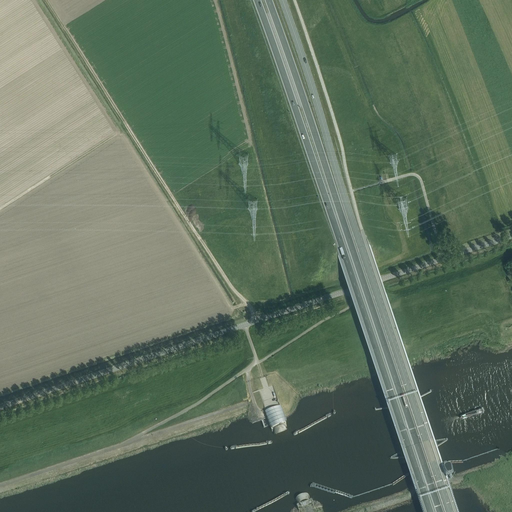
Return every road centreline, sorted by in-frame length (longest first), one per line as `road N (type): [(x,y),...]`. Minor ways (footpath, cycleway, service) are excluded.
road 1 (trunk): [(256,0),(429,511)]
road 2 (trunk): [(439,511),(268,0)]
road 3 (secondary): [(448,511),(361,249)]
road 4 (secondary): [(282,0),(361,249)]
road 5 (unclassified): [(0,407),(244,325)]
road 6 (unclassified): [(244,325),(442,259)]
road 7 (unclassified): [(244,325),(257,362),(124,444)]
road 8 (track): [(256,321),(170,194)]
road 9 (unclassified): [(124,444),(0,485)]
road 10 (unclassified): [(124,444),(247,402)]
road 11 (unclassified): [(377,183),(419,178),(442,259)]
